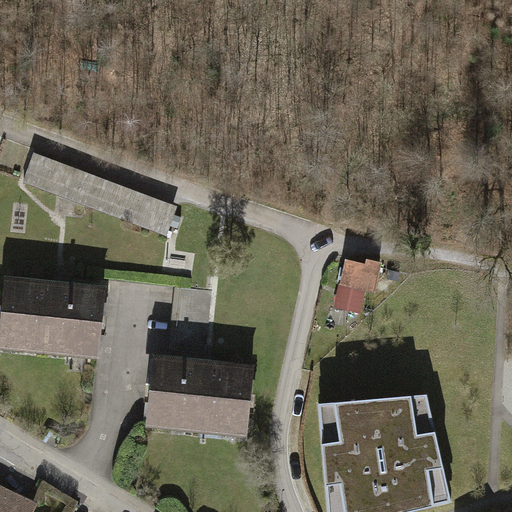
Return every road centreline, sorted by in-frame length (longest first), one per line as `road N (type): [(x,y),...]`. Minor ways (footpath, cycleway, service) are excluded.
road 1 (residential): [(293,511),(279,454),(285,392),(321,237),(0,122)]
road 2 (track): [(321,237),(462,257),(511,278)]
road 3 (residential): [(0,441),(121,511)]
